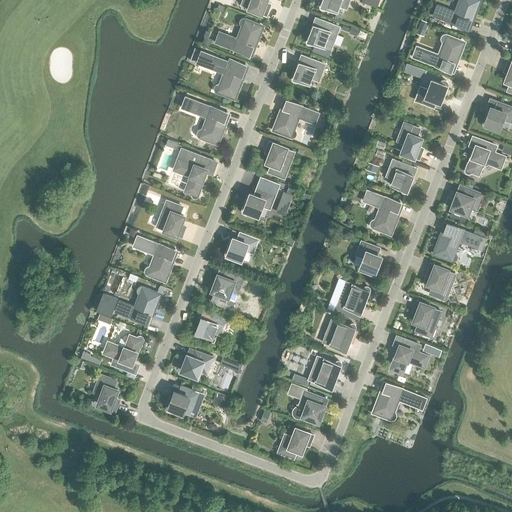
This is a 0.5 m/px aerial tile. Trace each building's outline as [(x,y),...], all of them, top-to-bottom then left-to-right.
[(249,8),(266,15),(269,8),(264,6),(266,0),(243,0),(242,4),(250,7),(249,8)] [(320,8),(322,9),(324,10),(325,9),(326,7),(337,11),(339,5),(346,7),(348,0),(321,0),(320,5),(320,7),(320,8)] [(474,15),(479,0),(460,0),(456,11),(437,4),(433,15),(467,28),(472,15),(474,15)] [(215,42),(249,55),(254,41),(256,42),(262,26),(253,22),(253,21),(246,18),(244,18),(242,18),(240,20),(240,21),(240,24),(241,25),(242,26),(238,38),(219,31),(215,42)] [(313,42),(330,49),(339,26),(320,19),(318,26),(314,25),(310,35),(308,34),(306,40),(306,42),(307,43),(309,44),(310,44),(312,44),(313,42)] [(421,20),(419,27),(426,30),(428,23),(421,20)] [(351,27),(349,33),(356,35),(358,29),(351,27)] [(456,57),(457,58),(463,42),(454,38),(455,37),(447,34),(445,34),(443,34),(442,36),(441,38),(441,40),(442,41),(444,43),(440,54),(416,45),(412,56),(450,71),(456,57)] [(205,36),(203,42),(210,45),(212,39),(205,36)] [(225,94),(234,97),(241,81),(239,81),(245,64),(233,60),(232,62),(202,51),(199,58),(198,58),(196,62),(224,73),(220,84),(218,84),(216,84),(215,86),(214,88),(214,90),(215,91),(217,92),(225,95),(225,94)] [(294,82),(296,82),(298,81),(299,80),(309,84),(312,77),(318,80),(324,64),(303,56),(300,62),(299,62),(295,72),(294,72),(292,77),(292,79),(293,81),(294,82)] [(416,99),(434,106),(437,100),(441,101),(444,93),(445,94),(448,86),(448,84),(448,82),(446,80),(444,80),(442,80),(440,81),(439,83),(431,80),(428,88),(421,86),(416,99)] [(208,139),(217,142),(223,126),(222,126),(227,112),(185,96),(181,107),(208,117),(203,129),(201,129),(199,129),(198,131),(197,132),(197,135),(198,136),(200,138),(208,140),(208,139)] [(487,128),(489,127),(490,126),(492,125),(500,128),(503,119),(511,122),(511,118),(511,106),(489,98),(489,99),(488,103),(488,104),(488,106),(490,107),(487,114),(486,114),(483,121),(483,123),(483,125),(485,127),(487,128)] [(274,129),(283,132),(282,134),(290,137),(292,137),(294,137),(296,135),(296,133),(296,131),(295,129),(293,128),(298,117),(315,123),(319,112),(287,100),(282,114),(280,113),(274,129)] [(322,111),(320,117),(328,120),(330,114),(322,111)] [(402,152),(419,158),(422,151),(417,150),(421,138),(417,136),(420,128),(404,122),(397,140),(405,143),(402,152)] [(168,139),(166,145),(175,148),(177,144),(177,143),(168,139)] [(465,169),(465,170),(465,172),(467,173),(469,173),(470,173),(471,171),(478,174),(482,166),(488,163),(500,167),(504,156),(493,152),(496,145),(480,139),(477,146),(476,145),(474,151),(473,151),(469,162),(468,162),(465,169)] [(378,140),(376,147),(383,149),(385,143),(378,140)] [(294,151),(286,148),(286,147),(269,141),(267,148),(271,150),(267,162),(271,163),(268,171),(284,177),(294,151)] [(504,145),(502,151),(509,154),(511,148),(504,145)] [(197,197),(198,196),(201,189),(200,188),(205,175),(204,175),(206,169),(205,168),(209,158),(182,148),(174,169),(190,175),(185,190),(192,193),(192,195),(192,196),(194,198),(196,198),(197,197)] [(377,149),(375,155),(382,158),(385,152),(377,149)] [(393,159),(387,175),(394,178),(391,184),(401,188),(401,190),(402,191),(403,193),(405,193),(407,192),(408,191),(410,185),(409,185),(413,174),(412,174),(414,167),(393,159)] [(368,162),(366,168),(376,172),(378,166),(368,162)] [(260,176),(256,188),(254,194),(249,193),(246,201),(245,200),(242,208),(242,210),(243,212),(244,214),(246,214),(248,214),(250,213),(251,211),(259,214),(262,206),(269,208),(279,183),(260,176)] [(462,193),(458,192),(452,207),(467,213),(473,199),(480,201),(483,194),(472,189),(466,187),(464,187),(462,193)] [(381,229),(391,233),(397,216),(395,216),(400,202),(367,189),(363,201),(381,207),(376,219),(374,219),(372,219),(371,221),(370,223),(370,225),(371,227),(373,228),(381,231),(381,229)] [(304,192),(302,198),(308,200),(310,194),(304,192)] [(164,230),(181,236),(184,229),(179,227),(184,216),(179,214),(182,206),(167,200),(157,226),(165,229),(164,230)] [(434,253),(444,256),(443,258),(451,260),(453,261),(455,260),(456,259),(457,257),(457,255),(456,253),(454,252),(458,240),(477,247),(481,236),(473,233),(447,223),(442,237),(441,236),(434,253)] [(131,228),(128,234),(135,236),(137,230),(131,228)] [(342,231),(340,237),(347,240),(349,234),(342,231)] [(237,239),(233,237),(230,245),(228,244),(225,252),(225,254),(226,256),(227,258),(229,259),(231,258),(233,257),(234,256),(242,259),(246,250),(252,252),(258,239),(239,232),(237,239)] [(156,276),(165,280),(171,264),(169,263),(175,249),(137,235),(133,246),(155,255),(151,266),(149,266),(147,267),(145,268),(145,270),(145,272),(146,274),(148,275),(155,278),(156,276)] [(378,264),(382,256),(377,254),(380,248),(362,241),(353,263),(368,269),(367,271),(368,273),(370,274),(372,275),(374,275),(376,274),(377,272),(380,265),(378,264)] [(428,270),(433,272),(428,283),(433,285),(430,293),(445,299),(455,273),(447,270),(447,269),(430,263),(428,270)] [(212,290),(228,296),(234,281),(240,284),(243,276),(225,269),(222,276),(218,274),(212,290)] [(356,310),(358,304),(363,306),(367,295),(368,296),(370,290),(370,289),(369,287),(368,286),(366,286),(364,286),(363,288),(346,281),(338,304),(345,306),(342,313),(355,318),(357,311),(358,310),(356,310)] [(115,311),(146,323),(152,309),(153,310),(159,294),(150,290),(151,289),(143,286),(141,286),(139,286),(138,288),(137,289),(137,291),(138,293),(140,294),(135,306),(119,300),(115,311)] [(103,292),(96,310),(111,316),(118,298),(103,292)] [(413,307),(418,309),(414,321),(418,322),(415,330),(431,336),(441,310),(433,307),(416,300),(413,307)] [(206,318),(202,317),(198,327),(197,327),(195,332),(195,334),(195,335),(197,336),(199,337),(200,336),(201,335),(212,338),(214,332),(221,334),(227,319),(209,312),(206,318)] [(100,313),(97,319),(110,324),(112,318),(100,313)] [(323,341),(342,348),(344,341),(348,343),(352,332),(353,333),(355,328),(356,326),(355,324),(354,323),(352,323),(350,324),(349,325),(332,319),(323,341)] [(112,363),(128,369),(131,363),(132,363),(134,357),(135,357),(139,346),(141,346),(143,340),(143,338),(143,336),(141,335),(140,335),(138,336),(137,337),(130,334),(125,347),(108,341),(104,352),(115,357),(112,363)] [(306,336),(304,342),(310,345),(312,338),(306,336)] [(393,362),(391,361),(389,368),(389,370),(389,372),(391,373),(393,373),(394,372),(395,371),(402,373),(407,360),(424,367),(428,355),(417,351),(420,344),(404,338),(401,345),(400,345),(398,351),(397,350),(393,362)] [(182,370),(197,376),(203,362),(209,364),(212,356),(194,350),(192,356),(187,355),(182,370)] [(83,351),(81,357),(100,364),(101,360),(90,355),(90,354),(83,351)] [(223,355),(219,364),(239,371),(242,362),(223,355)] [(330,379),(334,380),(338,370),(339,370),(341,365),(341,363),(341,362),(339,361),(338,360),(336,361),(335,362),(318,356),(309,378),(327,385),(330,379)] [(78,359),(76,365),(84,368),(87,362),(78,359)] [(98,403),(115,410),(118,403),(113,401),(117,389),(113,388),(116,380),(100,374),(93,392),(101,395),(98,403)] [(302,376),(299,382),(306,385),(309,379),(302,376)] [(398,399),(422,408),(427,397),(387,382),(381,396),(380,395),(374,411),(383,415),(382,416),(390,419),(392,420),(394,419),(395,418),(396,416),(396,414),(395,412),(393,411),(398,399)] [(303,415),(318,421),(324,405),(320,404),(323,397),(305,390),(306,389),(292,383),(289,392),(302,397),(299,404),(298,403),(298,405),(294,408),(295,414),(301,416),(302,417),(303,415)] [(194,406),(199,392),(191,389),(181,385),(178,392),(174,390),(171,398),(170,398),(167,405),(167,408),(167,410),(169,411),(171,412),(173,412),(175,410),(176,409),(184,412),(187,403),(194,406)] [(227,397),(218,393),(215,401),(214,402),(224,406),(227,397)] [(264,409),(260,420),(267,422),(270,411),(264,409)] [(296,428),(293,436),(285,433),(278,451),(294,457),(297,449),(301,451),(306,439),(311,441),(313,434),(296,428)]
